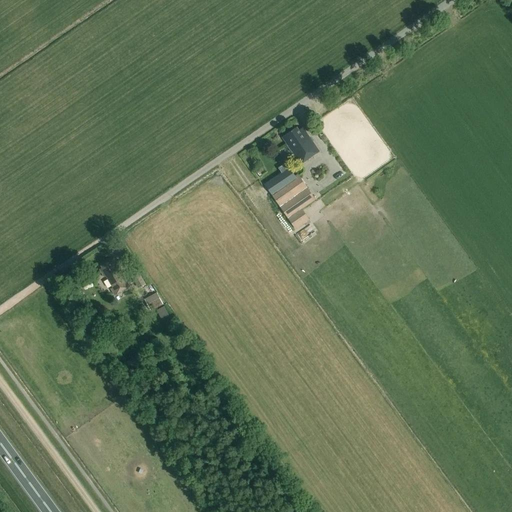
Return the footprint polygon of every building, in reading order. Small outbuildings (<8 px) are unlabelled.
[(299,131),(296,127),(282,137),(301,164),(319,152),(302,128),(299,131)] [(285,163),(261,179),(280,207),(294,198),(301,209),(315,200),(299,175),(295,177),(285,163)] [(115,258),(112,260),(101,266),(102,268),(100,269),(104,277),(106,276),(113,288),(111,290),(114,296),(131,287),(124,274),(120,276),(117,270),(121,268),(115,258)] [(139,273),(131,277),(138,288),(145,284),(139,273)] [(156,293),(144,300),(150,310),(162,303),(156,293)]
